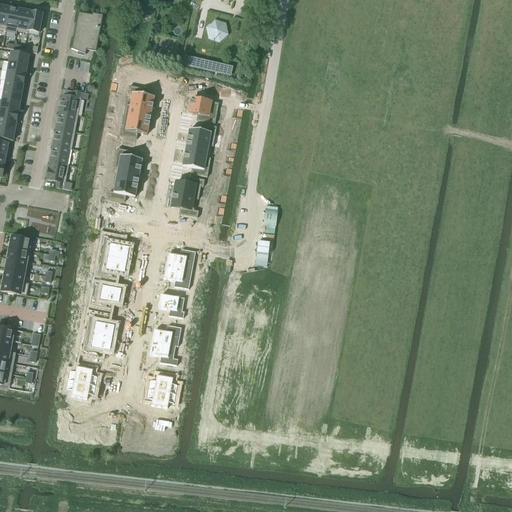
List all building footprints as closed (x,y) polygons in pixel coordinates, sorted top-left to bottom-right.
[(0,29),(6,31),(10,10),(0,7),(0,29)] [(16,33),(20,12),(10,10),(6,31),(5,33),(16,35),(16,33)] [(27,32),(31,14),(20,12),(16,33),(27,35),(27,32)] [(31,14),(27,32),(39,35),(42,16),(31,14)] [(78,14),(71,51),(85,56),(86,56),(87,52),(96,53),(103,17),(92,15),(92,17),(78,14)] [(219,44),(228,36),(226,25),(215,21),(206,29),(208,41),(219,44)] [(11,54),(9,64),(27,67),(29,57),(11,54)] [(194,59),(191,69),(211,73),(213,64),(194,59)] [(25,77),(27,67),(9,64),(8,73),(25,77)] [(6,83),(23,86),(25,77),(8,73),(6,83)] [(21,95),(23,86),(6,83),(4,92),(21,95)] [(126,105),(126,106),(151,110),(153,98),(144,96),(146,90),(129,87),(128,94),(132,95),(130,106),(126,105)] [(20,105),(21,95),(4,92),(2,102),(20,105)] [(60,108),(59,114),(77,118),(81,101),(79,100),(80,94),(74,93),(73,99),(62,97),(61,104),(60,103),(59,108),(60,108)] [(191,100),(189,114),(197,116),(200,116),(199,123),(215,125),(218,105),(191,100)] [(18,114),(20,105),(2,102),(0,111),(18,114)] [(126,106),(123,119),(149,123),(150,115),(151,110),(126,106)] [(0,120),(16,124),(18,114),(0,111),(0,112),(0,120)] [(57,125),(56,131),(74,134),(77,118),(59,114),(58,120),(57,120),(56,125),(57,125)] [(123,119),(120,137),(136,140),(137,134),(146,136),(147,135),(149,123),(123,119)] [(16,124),(0,120),(0,130),(14,133),(16,124)] [(189,131),(187,143),(213,147),(216,129),(200,126),(198,132),(189,131)] [(0,140),(12,143),(14,133),(0,130),(0,140)] [(54,142),(53,148),(70,151),(69,151),(71,152),(74,134),(56,131),(55,137),(54,137),(53,142),(54,142)] [(187,143),(185,156),(210,160),(208,159),(210,147),(213,148),(213,147),(187,143)] [(51,159),(50,164),(66,168),(66,167),(69,151),(70,151),(53,148),(52,154),(51,154),(50,158),(51,159)] [(117,150),(114,168),(139,173),(141,161),(132,159),(134,153),(118,150),(117,150)] [(185,156),(182,168),(191,170),(190,176),(207,179),(210,160),(185,156)] [(50,164),(47,182),(57,184),(56,190),(62,191),(64,191),(68,167),(66,167),(66,168),(50,164)] [(114,168),(113,169),(118,170),(116,182),(137,186),(138,177),(139,173),(114,168)] [(176,183),(173,196),(198,200),(200,188),(203,189),(204,182),(189,179),(188,185),(184,184),(176,183)] [(109,193),(108,200),(124,203),(126,197),(134,198),(135,197),(137,186),(116,182),(114,194),(109,193)] [(173,196),(171,209),(179,210),(183,211),(182,217),(197,220),(198,213),(194,212),(196,200),(198,201),(198,200),(173,196)] [(11,238),(9,249),(31,254),(33,242),(23,240),(23,239),(19,238),(18,239),(11,238)] [(103,238),(100,257),(127,262),(129,249),(121,247),(117,247),(119,240),(103,238)] [(9,249),(7,260),(29,264),(31,254),(9,249)] [(167,256),(165,268),(192,273),(196,254),(180,251),(179,257),(176,257),(167,255),(167,256)] [(100,257),(96,276),(112,278),(113,272),(116,273),(124,274),(127,262),(100,257)] [(7,260),(5,271),(27,275),(29,264),(7,260)] [(163,280),(162,280),(171,282),(174,283),(173,289),(189,292),(192,273),(165,268),(163,280)] [(5,271),(3,281),(25,285),(27,275),(5,271)] [(3,281),(1,293),(8,294),(8,295),(13,296),(13,295),(26,298),(29,286),(25,285),(3,281)] [(94,285),(91,306),(106,309),(107,302),(110,303),(119,305),(119,304),(121,291),(122,291),(122,290),(94,285)] [(160,296),(157,310),(166,311),(169,312),(168,318),(183,321),(184,314),(182,313),(185,300),(160,296)] [(89,315),(85,335),(112,340),(115,327),(106,325),(103,325),(104,318),(89,315)] [(153,331),(151,344),(178,349),(182,330),(166,327),(165,333),(162,332),(153,331)] [(0,329),(0,341),(14,344),(16,332),(6,330),(7,329),(2,328),(1,329),(0,329)] [(33,335),(31,347),(38,348),(40,337),(33,335)] [(85,335),(82,353),(97,356),(98,350),(102,351),(110,352),(112,340),(85,335)] [(0,341),(0,352),(15,355),(16,355),(12,354),(14,344),(0,341)] [(151,344),(148,357),(157,358),(160,359),(159,365),(177,368),(178,361),(173,360),(175,349),(178,349),(151,344)] [(0,352),(0,363),(13,366),(15,355),(0,352)] [(0,363),(0,374),(11,376),(13,366),(0,363)] [(69,373),(67,382),(81,385),(84,370),(76,368),(74,374),(69,373)] [(84,370),(81,385),(96,388),(97,378),(92,377),(93,371),(84,370)] [(0,374),(0,386),(9,388),(11,376),(0,374)] [(149,382),(147,391),(162,394),(164,379),(156,377),(155,383),(149,382)] [(164,379),(162,394),(176,397),(178,387),(172,386),(173,380),(164,379)] [(67,382),(65,392),(71,393),(70,399),(79,400),(81,385),(67,382)] [(81,385),(79,400),(87,402),(88,396),(94,397),(96,388),(81,385)] [(147,391),(146,401),(151,402),(150,408),(159,409),(162,394),(147,391)] [(162,394),(159,409),(167,411),(169,405),(174,406),(176,397),(162,394)]
